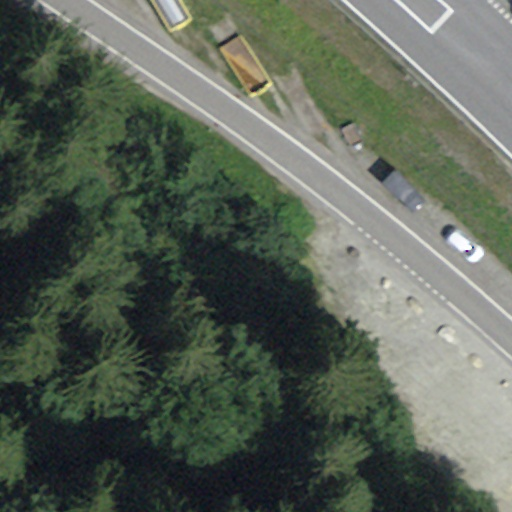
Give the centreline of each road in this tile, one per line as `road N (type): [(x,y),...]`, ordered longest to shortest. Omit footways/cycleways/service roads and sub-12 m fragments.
road 1 (unclassified): [(67,0),(283,147),(511,339)]
road 2 (primary): [(511,80),(420,0)]
